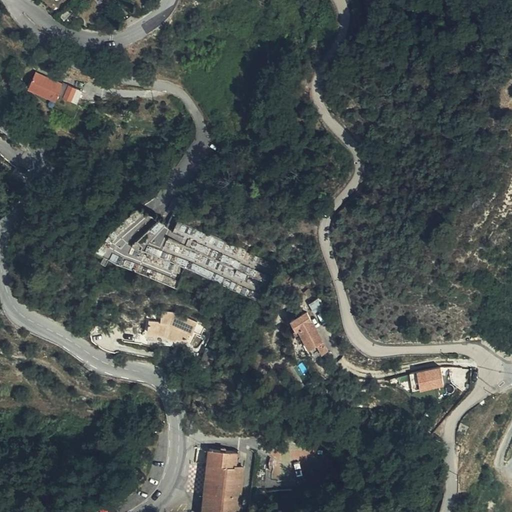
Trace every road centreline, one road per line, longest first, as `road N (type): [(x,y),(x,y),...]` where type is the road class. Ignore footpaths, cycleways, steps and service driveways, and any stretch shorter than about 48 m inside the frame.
road 1 (unclassified): [(443,511),(452,482),(447,426),(493,374),(487,355),(472,349),(368,347),(345,325),(318,233),(362,170),(359,152),(320,95),(325,70),(353,27),(346,0)]
road 2 (tertiary): [(145,511),(166,494),(175,467),(174,395),(153,374),(98,356),(23,311),(3,284),(0,259)]
road 3 (unclassified): [(171,0),(135,32),(100,37),(56,25),(21,0)]
